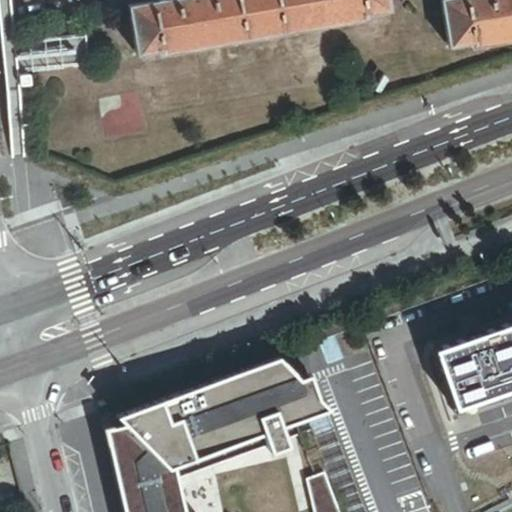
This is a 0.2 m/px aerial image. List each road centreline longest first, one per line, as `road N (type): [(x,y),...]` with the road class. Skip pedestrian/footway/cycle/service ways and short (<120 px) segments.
road 1 (primary): [(511,116),(0,298)]
road 2 (primary): [(18,365),(511,181)]
road 3 (residential): [(18,365),(58,511)]
